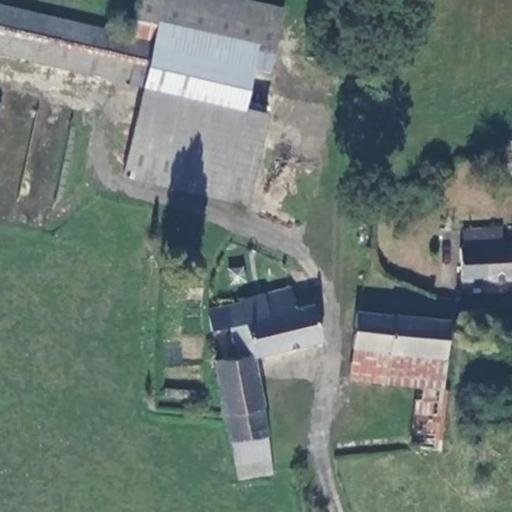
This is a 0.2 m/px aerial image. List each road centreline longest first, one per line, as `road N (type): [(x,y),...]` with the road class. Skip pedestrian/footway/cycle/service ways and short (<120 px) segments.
road 1 (track): [(362,0),(319,277)]
road 2 (residential): [(511,319),(357,297)]
